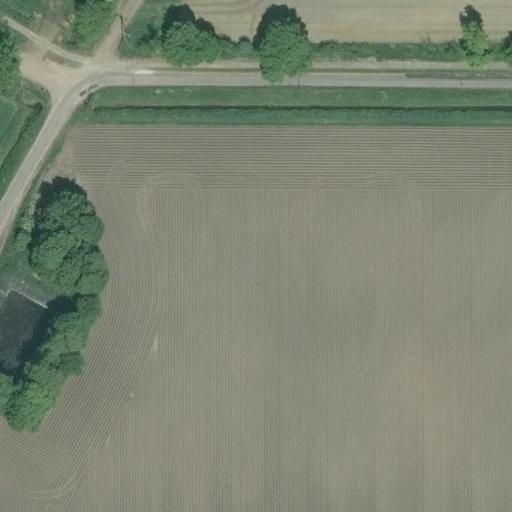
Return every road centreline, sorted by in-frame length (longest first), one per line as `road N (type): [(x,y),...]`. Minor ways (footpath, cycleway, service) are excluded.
road 1 (residential): [(75,79),(511,81)]
road 2 (track): [(0,215),(75,79),(96,63),(133,0)]
